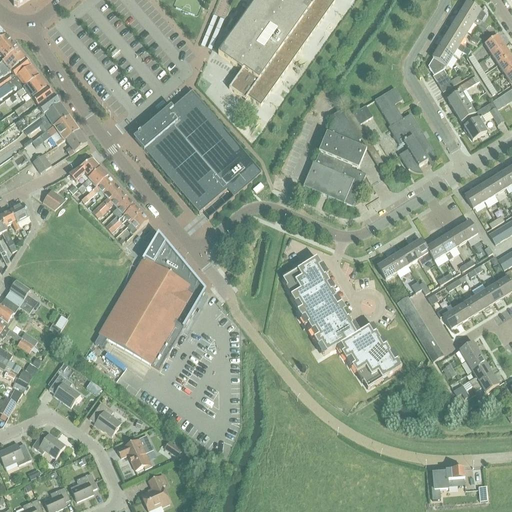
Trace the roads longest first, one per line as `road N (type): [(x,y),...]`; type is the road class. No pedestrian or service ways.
road 1 (residential): [(193,253),(261,207),(356,236),(465,171)]
road 2 (residential): [(193,253),(88,117),(30,23)]
road 3 (residential): [(382,449),(301,395),(193,253)]
road 4 (residential): [(465,171),(407,68),(445,0)]
road 5 (residential): [(102,511),(118,494),(99,451),(49,417),(0,436)]
road 6 (residential): [(382,449),(434,460),(511,457)]
road 7 (residential): [(418,301),(448,349),(489,327),(511,330)]
